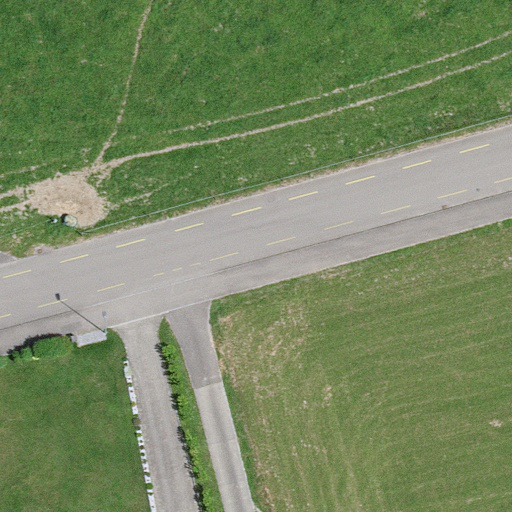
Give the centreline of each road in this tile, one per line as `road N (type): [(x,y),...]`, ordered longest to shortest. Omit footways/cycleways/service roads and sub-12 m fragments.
road 1 (unclassified): [(511,157),(0,298)]
road 2 (track): [(177,249),(243,511)]
